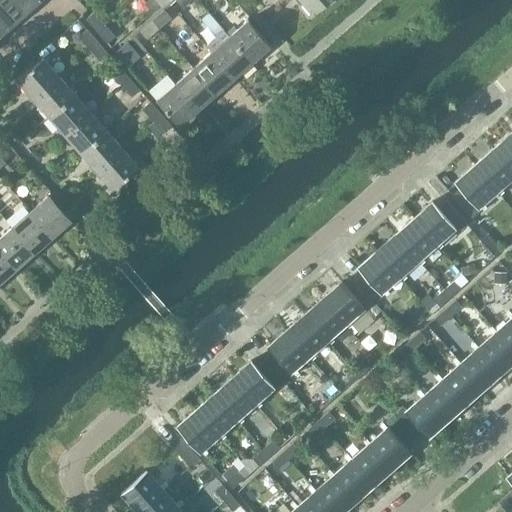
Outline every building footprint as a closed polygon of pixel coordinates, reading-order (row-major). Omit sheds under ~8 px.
[(13,0),(0,0),(0,36),(26,14),(13,0)] [(13,0),(26,14),(41,0),(13,0)] [(148,0),(145,3),(153,12),(162,4),(166,0),(148,0)] [(192,0),(175,0),(176,0),(183,8),(192,0)] [(299,0),(312,14),(328,0),(299,0)] [(164,10),(152,21),(159,29),(171,19),(164,10)] [(86,20),(95,30),(103,23),(94,12),(86,20)] [(208,13),(201,20),(208,28),(216,22),(208,13)] [(248,20),(229,37),(251,62),(270,46),(248,20)] [(159,29),(152,21),(140,31),(147,40),(159,29)] [(103,23),(95,30),(107,44),(115,37),(103,23)] [(79,37),(89,49),(98,42),(87,30),(79,37)] [(229,37),(211,52),(233,78),(251,62),(229,37)] [(98,42),(89,49),(100,61),(108,54),(98,42)] [(127,42),(115,53),(120,58),(122,61),(128,68),(140,57),(135,51),(127,42)] [(211,52),(193,68),(215,94),(233,78),(211,52)] [(17,80),(33,99),(59,76),(43,57),(17,80)] [(110,73),(121,85),(129,78),(119,66),(110,73)] [(193,68),(175,84),(197,110),(215,94),(193,68)] [(33,99),(49,117),(75,94),(59,76),(33,99)] [(129,78),(121,85),(131,98),(140,90),(129,78)] [(197,110),(175,84),(156,100),(179,126),(197,110)] [(49,117),(65,135),(90,112),(75,94),(49,117)] [(142,109),(152,122),(161,114),(150,102),(142,109)] [(65,135),(81,153),(106,130),(90,112),(65,135)] [(161,114),(152,122),(163,134),(171,127),(161,114)] [(81,153),(96,171),(122,148),(106,130),(81,153)] [(511,136),(494,151),(511,172),(511,136)] [(122,148),(96,171),(113,189),(138,167),(122,148)] [(511,172),(494,151),(476,167),(495,189),(511,174),(511,172)] [(495,189),(476,167),(457,183),(462,188),(454,196),(473,218),(483,209),(478,204),(495,189)] [(48,196),(30,212),(52,237),(70,221),(48,196)] [(434,203),(415,220),(435,242),(452,227),(457,232),(459,230),(466,223),(447,201),(438,209),(434,203)] [(30,212),(12,228),(34,253),(52,237),(30,212)] [(415,220),(397,235),(417,258),(435,242),(415,220)] [(12,228),(0,238),(0,250),(16,269),(34,253),(12,228)] [(397,235),(380,251),(399,273),(417,258),(397,235)] [(0,250),(0,282),(16,269),(0,250)] [(366,273),(357,281),(376,302),(386,294),(381,289),(399,273),(380,251),(361,267),(366,273)] [(474,265),(461,268),(463,276),(476,272),(474,265)] [(495,272),(495,284),(506,284),(506,273),(495,272)] [(344,283),(325,299),(345,321),(362,306),(367,311),(376,302),(357,281),(349,288),(344,283)] [(456,281),(445,290),(451,297),(462,288),(456,281)] [(451,297),(445,290),(434,299),(441,307),(451,297)] [(325,299),(307,315),(326,337),(345,321),(325,299)] [(457,300),(447,310),(453,317),(464,307),(457,300)] [(453,317),(447,310),(436,319),(442,326),(453,317)] [(511,313),(511,320),(498,333),(511,349),(511,312),(511,313)] [(307,315),(289,331),(308,353),(326,337),(307,315)] [(275,353),(267,361),(285,382),(295,373),(291,369),(308,353),(289,331),(270,347),(275,353)] [(421,332),(411,341),(417,348),(428,339),(421,332)] [(511,349),(498,333),(480,349),(500,372),(511,360),(511,349)] [(417,348),(411,341),(400,350),(406,358),(417,348)] [(480,349),(462,365),(482,387),(500,372),(480,349)] [(253,362),(234,379),(254,401),(271,386),(276,390),(285,382),(267,361),(258,368),(253,362)] [(364,361),(355,369),(361,376),(371,368),(364,361)] [(462,365),(444,380),(464,403),(482,387),(462,365)] [(361,376),(355,369),(343,379),(350,386),(361,376)] [(234,379),(217,394),(236,416),(254,401),(234,379)] [(444,380),(426,396),(446,419),(464,403),(444,380)] [(217,394),(199,410),(218,432),(236,416),(217,394)] [(404,407),(394,416),(414,438),(422,430),(427,435),(446,419),(426,396),(408,412),(404,407)] [(218,432),(199,410),(180,426),(200,448),(218,432)] [(330,412),(319,421),(326,428),(336,419),(330,412)] [(389,429),(371,445),(391,467),(409,451),(405,446),(414,438),(394,416),(385,424),(389,429)] [(326,428),(319,421),(309,430),(315,437),(326,428)] [(171,443),(186,461),(195,453),(180,435),(171,443)] [(274,440),(264,449),(270,456),(280,447),(274,440)] [(294,443),(284,452),(290,459),(300,450),(294,443)] [(371,445),(353,461),(373,483),(391,467),(371,445)] [(270,456),(264,449),(253,458),(259,465),(270,456)] [(290,459),(284,452),(273,461),(280,468),(290,459)] [(195,453),(186,461),(192,468),(201,460),(195,453)] [(353,461),(335,476),(355,499),(373,483),(353,461)] [(228,480),(234,487),(244,479),(238,472),(228,480)] [(123,493),(140,511),(162,492),(146,473),(123,493)] [(335,476),(317,492),(334,511),(339,511),(355,499),(335,476)] [(216,491),(224,501),(232,495),(223,485),(216,491)] [(511,490),(498,503),(506,511),(511,506),(511,490)] [(140,511),(175,511),(178,509),(162,492),(140,511)] [(334,511),(317,492),(299,508),(302,511),(334,511)] [(232,495),(224,501),(233,511),(246,511),(241,506),(232,495)]
